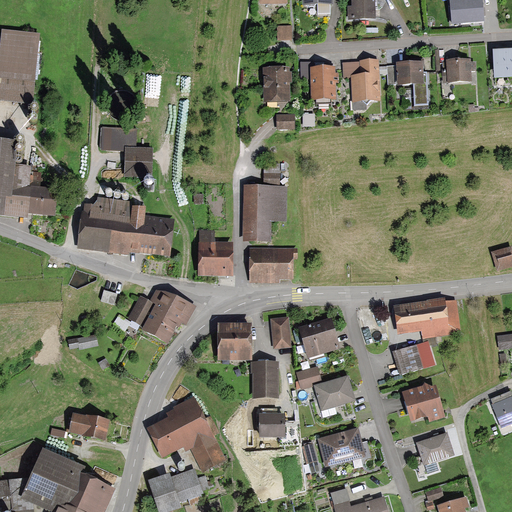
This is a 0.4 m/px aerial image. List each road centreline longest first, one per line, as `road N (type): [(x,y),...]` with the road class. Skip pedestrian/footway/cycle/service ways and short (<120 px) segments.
road 1 (residential): [(233,307),(202,290),(125,276),(0,229)]
road 2 (tertiary): [(122,511),(161,375),(196,331),(233,307)]
road 3 (residential): [(345,292),(410,511)]
road 4 (residential): [(511,35),(303,52)]
road 5 (tertiary): [(345,292),(511,280)]
road 6 (track): [(483,511),(460,419),(485,392),(511,380)]
